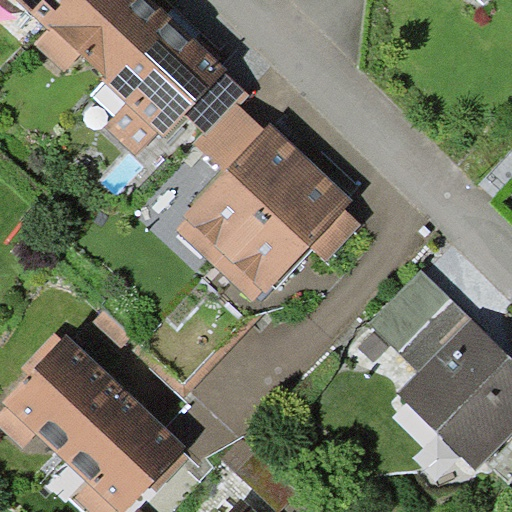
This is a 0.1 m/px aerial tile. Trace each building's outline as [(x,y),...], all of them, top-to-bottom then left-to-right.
[(17,0),(48,28),(75,0),(17,0)] [(82,53),(105,75),(165,13),(152,0),(75,0),(48,28),(33,44),(63,72),(82,53)] [(226,70),(165,13),(105,75),(101,80),(126,103),(103,126),(134,156),(158,131),(163,136),(184,115),(223,72),(226,70)] [(250,96),(223,72),(184,115),(202,131),(206,135),(236,103),(240,106),(250,96)] [(264,128),(240,106),(236,103),(206,135),(202,131),(192,142),(224,172),(264,128)] [(177,229),(215,264),(312,163),(270,123),(264,128),(224,172),(182,215),(187,219),(177,229)] [(352,201),(312,163),(215,264),(253,301),(263,290),(265,292),(310,245),(344,209),(352,201)] [(360,224),(344,209),(310,245),(327,260),(360,224)] [(419,371),(471,319),(421,270),(369,322),(419,371)] [(477,471),(511,435),(511,359),(471,319),(419,371),(397,393),(477,471)] [(28,372),(61,338),(55,333),(23,367),(28,372)] [(36,434),(61,456),(124,389),(65,334),(61,338),(28,372),(2,401),(6,405),(0,411),(0,426),(23,448),(36,434)] [(186,446),(124,389),(61,456),(89,483),(76,497),(91,511),(115,511),(118,509),(120,511),(124,511),(150,484),(182,450),(186,446)] [(300,488),(242,437),(222,459),(279,511),(300,488)] [(189,457),(182,450),(150,484),(158,491),(189,457)] [(258,511),(243,498),(229,511),(258,511)]
